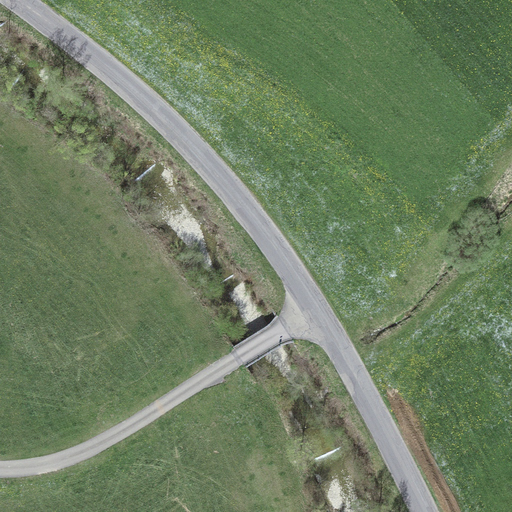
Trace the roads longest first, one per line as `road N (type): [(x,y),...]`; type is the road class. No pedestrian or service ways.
road 1 (tertiary): [(19,0),(166,121),(261,228),(314,304),(424,511)]
road 2 (track): [(0,468),(62,459),(131,426),(314,304)]
